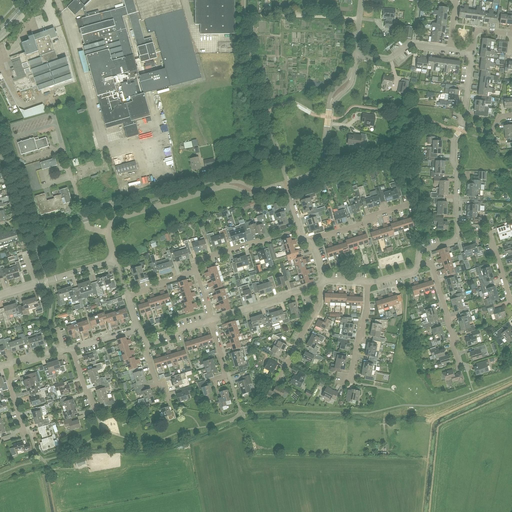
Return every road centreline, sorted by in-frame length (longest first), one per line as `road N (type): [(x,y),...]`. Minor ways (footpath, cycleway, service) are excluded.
road 1 (unclassified): [(106,233),(117,218),(215,187),(234,182),(258,192),(286,184)]
road 2 (residential): [(466,370),(432,267),(417,264)]
road 3 (residential): [(0,296),(115,260)]
